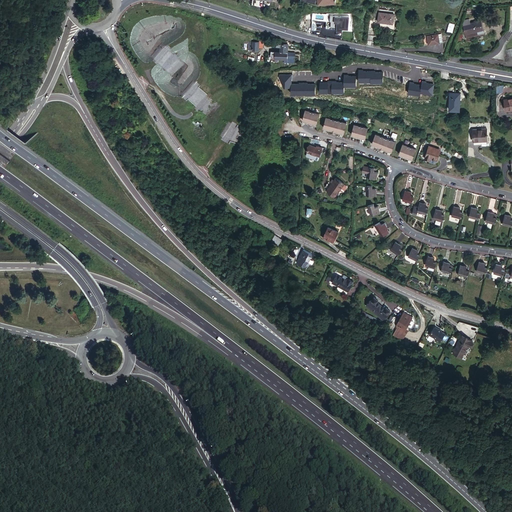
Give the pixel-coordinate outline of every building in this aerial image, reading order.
[(392,11),(377,9),(375,17),(391,20),(392,11)] [(350,17),(326,15),(325,28),(337,29),(337,30),(343,31),(343,28),(349,28),(350,17)] [(369,18),(367,36),(374,37),(376,19),(369,18)] [(462,26),(465,37),(481,32),(478,23),(468,26),(467,22),(463,23),(462,26)] [(449,23),(446,31),(452,33),(454,25),(449,23)] [(481,32),(465,37),(466,41),(482,36),(481,32)] [(422,38),(423,46),(442,43),(440,35),(422,38)] [(259,47),(260,42),(249,41),(249,48),(252,48),(252,51),(259,51),(259,47)] [(287,52),(280,52),(272,51),(271,59),(283,60),(287,60),(287,58),(294,59),(295,53),(287,52)] [(449,82),(447,99),(457,101),(459,84),(449,82)] [(314,123),(317,113),(303,109),(300,119),(314,123)] [(324,118),(321,128),(342,134),(344,123),(324,118)] [(353,125),(350,136),(364,139),(367,129),(353,125)] [(472,126),(472,134),(486,134),(485,125),(472,126)] [(374,134),(371,145),(391,151),(394,141),(374,134)] [(430,137),(426,148),(432,150),(433,147),(439,149),(441,140),(430,137)] [(402,144),(399,154),(412,158),(416,148),(402,144)] [(324,148),(319,147),(319,148),(317,148),(311,146),(309,153),(321,157),(324,148)] [(376,172),(374,172),(372,171),(373,168),(362,165),(361,171),(366,172),(365,176),(374,179),(376,172)] [(491,177),(484,175),(482,183),(488,185),(491,177)] [(338,182),(326,192),(333,201),(339,196),(341,198),(343,198),(347,195),(347,193),(345,191),(345,190),(338,182)] [(371,185),(365,185),(365,196),(375,195),(374,189),(371,189),(371,185)] [(401,202),(411,205),(412,199),(409,198),(410,194),(403,192),(401,202)] [(417,212),(426,214),(428,208),(425,207),(425,204),(419,202),(417,207),(416,212),(417,212)] [(372,204),(366,206),(368,215),(378,213),(376,206),(372,207),(372,204)] [(452,212),(461,215),(463,210),(460,209),(461,205),(454,204),(452,212)] [(303,205),(302,221),(305,221),(306,214),(310,214),(311,209),(306,209),(307,205),(303,205)] [(470,216),(479,219),(480,212),(478,212),(479,208),(472,207),(470,216)] [(433,217),(443,220),(444,215),(442,214),(443,210),(435,208),(433,217)] [(486,220),(495,222),(497,217),(498,213),(495,213),(489,211),(486,220)] [(510,226),(511,226),(511,225),(511,220),(510,220),(511,216),(501,213),(498,227),(509,230),(510,226)] [(443,220),(433,217),(432,223),(442,225),(443,220)] [(377,222),(371,225),(376,235),(385,230),(382,223),(379,225),(377,222)] [(328,228),(323,238),(333,243),(338,233),(328,228)] [(274,235),(269,243),(276,247),(281,239),(274,235)] [(388,248),(398,255),(401,251),(398,249),(401,245),(394,241),(388,248)] [(407,257),(416,262),(418,257),(416,255),(418,251),(411,248),(407,257)] [(310,254),(301,250),(297,259),(298,260),(297,263),(302,266),(304,263),(305,264),(310,254)] [(425,266),(434,270),(435,264),(433,264),(434,260),(427,258),(425,266)] [(441,271),(450,274),(452,268),(449,267),(450,264),(444,261),(441,271)] [(502,276),(504,271),(501,270),(502,266),(495,264),(493,274),(502,276)] [(457,274),(467,277),(468,272),(466,271),(467,267),(460,265),(457,274)] [(475,277),(484,280),(486,274),(483,273),(484,270),(478,268),(475,277)] [(348,281),(345,279),(335,274),(331,283),(347,291),(352,280),(349,279),(348,281)] [(377,300),(373,297),(371,298),(365,306),(381,319),(388,312),(389,311),(385,307),(384,309),(375,302),(377,300)] [(403,312),(396,325),(397,326),(395,330),(404,335),(406,331),(404,329),(407,324),(410,327),(412,326),(415,320),(412,315),(411,316),(403,312)] [(397,319),(392,316),(386,327),(391,330),(397,319)] [(439,342),(444,333),(441,331),(441,330),(435,327),(434,327),(429,335),(436,338),(435,340),(439,342)] [(463,335),(454,353),(463,358),(469,345),(471,346),(474,341),(463,335)]
